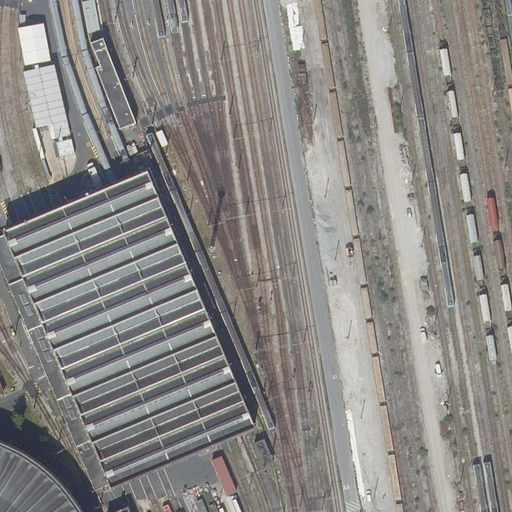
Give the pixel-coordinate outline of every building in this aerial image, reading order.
[(67,120),(56,67),(52,68),(44,26),(20,31),(29,75),(24,76),(34,127),(67,120)] [(100,41),(87,46),(96,69),(92,71),(115,133),(132,127),(100,41)] [(0,249),(100,491),(102,496),(250,436),(140,177),(0,235),(0,249)] [(100,491),(0,249),(0,279),(90,495),(100,491)] [(0,373),(0,397),(9,394),(0,373)] [(266,464),(277,460),(266,432),(255,437),(266,464)] [(0,511),(86,511),(83,506),(71,490),(59,475),(47,464),(32,453),(16,443),(0,435),(0,511)] [(218,459),(208,464),(222,499),(233,495),(218,459)]
